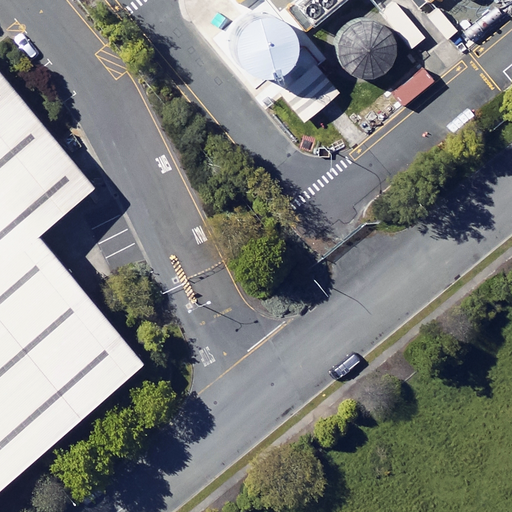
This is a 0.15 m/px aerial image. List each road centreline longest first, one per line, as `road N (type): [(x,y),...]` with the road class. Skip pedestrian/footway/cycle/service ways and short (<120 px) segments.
road 1 (unclassified): [(511,183),(115,511)]
road 2 (unknown): [(271,382),(136,133),(34,0)]
